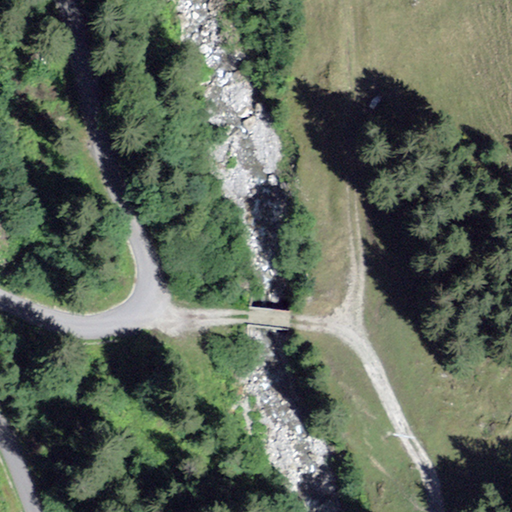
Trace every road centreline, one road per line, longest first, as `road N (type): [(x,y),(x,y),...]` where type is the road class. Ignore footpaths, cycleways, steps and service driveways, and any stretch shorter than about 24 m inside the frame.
road 1 (unclassified): [(71,0),(105,179),(148,262),(149,286),(137,316),(103,328),(63,327),(0,297)]
road 2 (track): [(340,0),(353,283),(329,324)]
road 3 (track): [(329,324),(382,386),(436,511)]
road 4 (track): [(329,324),(137,316)]
